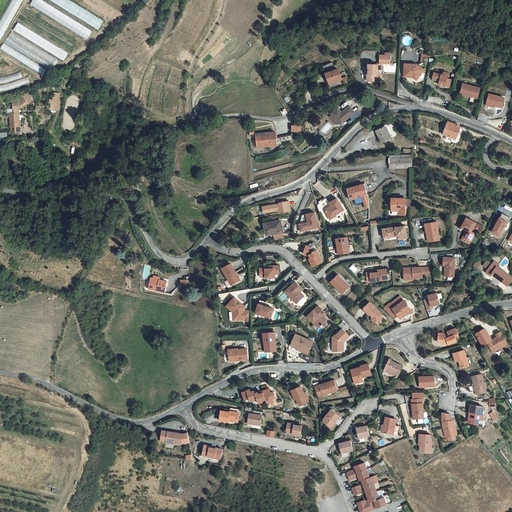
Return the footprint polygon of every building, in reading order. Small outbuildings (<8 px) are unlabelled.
[(65,14),(40,0),(33,0),(30,5),(55,19),(57,15),(63,18),(65,14)] [(70,51),(77,39),(26,9),(23,14),(22,14),(18,20),(70,51)] [(65,60),(69,52),(17,23),(13,31),(65,60)] [(52,70),(58,59),(11,33),(6,42),(18,49),(17,50),(52,70)] [(47,68),(3,44),(0,50),(43,74),(47,68)] [(420,63),(423,68),(429,69),(431,59),(431,53),(425,52),(424,53),(423,62),(420,63)] [(379,55),(379,61),(379,64),(388,64),(389,54),(385,54),(385,56),(379,55)] [(418,62),(404,62),(403,74),(415,75),(419,77),(423,68),(420,63),(418,62)] [(76,63),(68,68),(71,72),(79,66),(76,63)] [(366,74),(364,75),(364,82),(374,82),(374,74),(376,74),(376,66),(376,64),(374,64),(366,65),(366,74)] [(338,68),(325,72),(328,82),(341,78),(342,77),(338,68)] [(442,74),(434,72),(433,78),(439,80),(438,84),(449,86),(451,78),(446,77),(444,75),(442,74)] [(479,88),(462,84),(459,94),(476,98),(479,88)] [(32,100),(27,93),(18,99),(14,99),(14,107),(9,108),(9,112),(10,131),(19,131),(19,112),(18,108),(20,108),(32,100)] [(488,94),(485,104),(493,106),(502,108),(504,98),(488,94)] [(59,96),(54,96),(53,100),(50,99),(49,103),(53,103),(52,109),(58,110),(59,96)] [(341,112),(337,108),(331,114),(340,124),(354,112),(349,106),(341,112)] [(448,121),(443,134),(455,139),(460,126),(448,121)] [(385,127),(376,131),(382,142),(391,137),(385,127)] [(278,131),(258,133),(259,146),(279,144),(278,137),(278,131)] [(412,158),(389,158),(389,167),(411,167),(412,158)] [(364,183),(347,188),(350,199),(363,195),(367,208),(369,208),(368,200),(364,183)] [(321,212),(328,208),(328,206),(330,205),(332,206),(334,205),(331,201),(328,195),(321,197),(317,200),(321,212)] [(328,206),(328,208),(333,217),(339,214),(338,213),(346,209),(339,196),(331,201),(334,205),(332,206),(330,205),(328,206)] [(406,199),(389,198),(389,204),(390,211),(391,211),(398,212),(398,215),(405,215),(406,199)] [(277,213),(291,211),(289,201),(279,202),(279,204),(262,206),(263,213),(277,211),(277,213)] [(304,222),(299,224),(300,231),(318,227),(314,212),(306,214),(308,222),(304,222)] [(503,213),(498,221),(496,220),(493,225),(495,226),(492,231),(500,236),(503,231),(502,230),(510,218),(503,213)] [(477,224),(467,219),(462,228),(463,228),(463,227),(466,229),(465,229),(466,230),(461,240),(468,244),(474,234),(472,233),(477,224)] [(281,221),(269,223),(269,221),(263,222),(266,234),(271,233),(273,240),(284,238),(283,230),(281,221)] [(436,222),(423,223),(424,232),(426,232),(426,234),(425,234),(426,242),(434,241),(434,236),(437,236),(437,230),(436,222)] [(397,238),(406,237),(404,225),(387,228),(388,237),(396,235),(397,238)] [(348,252),(346,236),(335,237),(337,253),(348,252)] [(310,258),(309,259),(312,266),(321,262),(318,255),(319,254),(317,249),(313,251),(311,247),(307,246),(304,254),(307,255),(309,254),(310,258)] [(454,258),(443,257),(443,266),(445,266),(445,276),(454,276),(454,258)] [(488,268),(492,263),(484,259),(481,264),(488,268)] [(498,263),(494,260),(492,263),(488,268),(486,271),(490,274),(492,272),(507,283),(511,276),(496,265),(498,263)] [(234,271),(230,263),(221,268),(230,284),(238,280),(234,271)] [(277,265),(268,266),(269,268),(264,269),(264,267),(259,268),(259,276),(265,276),(265,278),(274,277),(273,274),(278,273),(277,265)] [(408,267),(402,267),(402,277),(406,277),(406,279),(412,279),(411,277),(421,277),(421,274),(420,268),(420,266),(411,266),(411,268),(408,268),(408,267)] [(375,270),(369,270),(369,274),(365,275),(366,280),(386,279),(385,268),(377,269),(377,271),(375,271),(375,270)] [(341,294),(348,287),(343,282),(344,281),(337,275),(330,282),(341,294)] [(151,278),(149,289),(164,292),(166,281),(151,278)] [(300,287),(295,282),(285,292),(296,303),(304,296),(300,292),(298,290),(300,287)] [(388,302),(392,307),(403,298),(399,293),(388,302)] [(440,303),(436,293),(427,296),(428,299),(424,301),(427,311),(431,309),(431,307),(440,303)] [(244,305),(244,304),(234,295),(226,304),(230,308),(231,307),(234,310),(234,314),(236,314),(236,318),(245,318),(244,309),(243,309),(243,307),(244,305)] [(403,298),(392,307),(396,314),(400,318),(405,314),(406,315),(413,310),(403,298)] [(381,315),(369,302),(363,308),(363,310),(368,315),(369,315),(371,316),(371,320),(373,323),(380,323),(381,315)] [(388,302),(382,307),(392,318),(396,314),(392,307),(388,302)] [(273,306),(257,303),(255,312),(271,316),(273,306)] [(326,313),(318,305),(307,315),(318,327),(324,321),(321,318),(323,316),(326,313)] [(450,345),(458,340),(457,337),(460,335),(455,326),(447,330),(449,333),(445,335),(443,332),(440,333),(440,341),(449,342),(450,345)] [(485,328),(476,334),(483,345),(488,342),(492,340),(485,328)] [(342,342),(349,336),(341,329),(335,334),(331,337),(330,351),(340,352),(340,344),(340,343),(341,341),(342,342)] [(492,340),(488,342),(494,352),(503,346),(500,341),(505,338),(501,331),(496,334),(498,336),(492,340)] [(276,341),(276,332),(264,333),(266,352),(275,351),(275,341),(276,341)] [(313,341),(296,334),(292,345),(299,348),(300,347),(310,351),(313,341)] [(462,367),(470,365),(465,349),(454,352),(457,361),(460,360),(462,367)] [(229,362),(247,361),(246,350),(237,350),(237,352),(228,353),(229,362)] [(403,366),(389,360),(385,370),(398,377),(403,366)] [(362,377),(371,375),(368,364),(362,366),(362,368),(357,369),(357,368),(354,369),(357,382),(363,381),(362,377)] [(471,375),(474,389),(485,387),(481,372),(471,375)] [(435,376),(419,377),(419,387),(435,386),(435,376)] [(335,380),(319,385),(323,395),(338,390),(335,380)] [(319,385),(313,387),(316,398),(323,395),(319,385)] [(248,387),(240,390),(244,400),(249,399),(251,402),(257,400),(259,405),(264,403),(264,401),(268,400),(269,403),(274,401),(272,397),(276,396),(274,391),(271,392),(269,388),(266,386),(263,387),(264,391),(259,393),(258,390),(254,391),(253,389),(248,390),(248,387)] [(302,387),(292,391),(295,398),(295,397),(298,404),(305,401),(304,398),(307,397),(305,392),(304,392),(302,387)] [(424,416),(423,402),(412,402),(413,417),(424,416)] [(482,415),(483,406),(471,405),(470,413),(472,413),(470,422),(477,423),(478,419),(483,420),(484,415),(482,415)] [(331,409),(323,419),(324,421),(331,427),(335,422),(334,421),(339,415),(331,409)] [(238,413),(221,410),(219,420),(228,421),(228,419),(237,421),(238,413)] [(442,412),(443,421),(452,419),(451,413),(442,412)] [(260,425),(262,415),(249,413),(247,422),(260,425)] [(397,418),(387,416),(383,432),(393,435),(397,418)] [(452,419),(443,421),(446,437),(457,435),(453,419),(452,419)] [(302,425),(287,422),(285,432),(300,435),(302,425)] [(368,436),(366,426),(357,428),(359,438),(368,436)] [(182,433),(167,431),(166,441),(181,443),(188,442),(186,433),(182,433)] [(432,448),(432,441),(430,441),(430,434),(418,433),(418,442),(420,442),(420,450),(424,450),(423,451),(430,452),(430,448),(432,448)] [(352,449),(350,440),(338,443),(340,453),(352,449)] [(220,459),(222,449),(204,446),(203,454),(208,455),(208,456),(220,459)] [(366,469),(364,461),(354,465),(356,472),(366,469)] [(366,469),(356,472),(359,480),(361,479),(369,476),(366,469)] [(369,476),(361,479),(363,487),(373,483),(371,475),(369,476)] [(373,483),(363,487),(366,494),(376,490),(373,483)] [(376,490),(366,494),(369,501),(370,501),(378,498),(376,490)] [(378,498),(370,501),(372,508),(382,505),(379,497),(378,498)]
